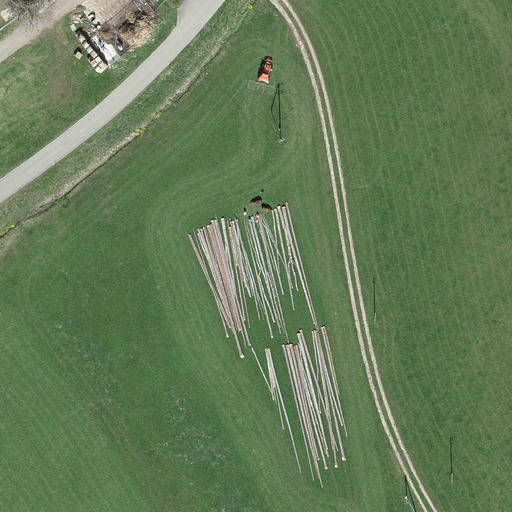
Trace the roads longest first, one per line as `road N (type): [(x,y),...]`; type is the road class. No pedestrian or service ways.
road 1 (track): [(282,0),(334,142),(364,333),(399,443),(433,511)]
road 2 (unclassified): [(208,0),(108,109),(0,192)]
